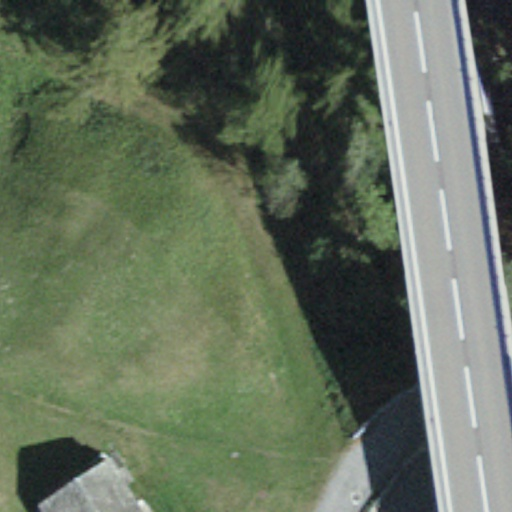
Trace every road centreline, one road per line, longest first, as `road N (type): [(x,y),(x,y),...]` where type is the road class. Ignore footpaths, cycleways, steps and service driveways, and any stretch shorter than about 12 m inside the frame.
road 1 (primary): [(405,0),(481,511)]
road 2 (unclassified): [(511,396),(380,448),(343,511)]
road 3 (tertiary): [(511,464),(428,476),(406,511)]
